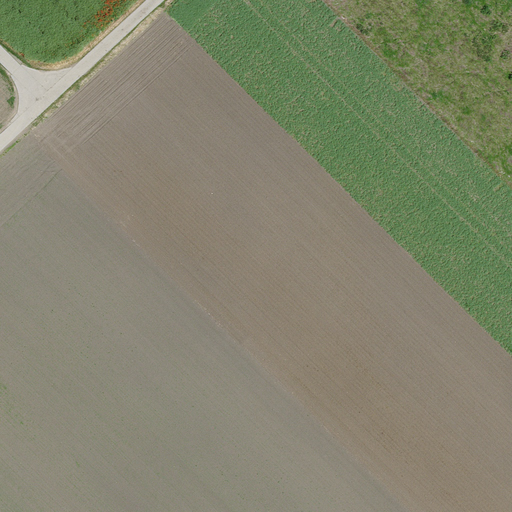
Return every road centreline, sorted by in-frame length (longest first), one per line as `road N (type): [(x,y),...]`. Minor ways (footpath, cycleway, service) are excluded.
road 1 (track): [(0,33),(64,95),(0,157)]
road 2 (track): [(168,0),(64,95)]
